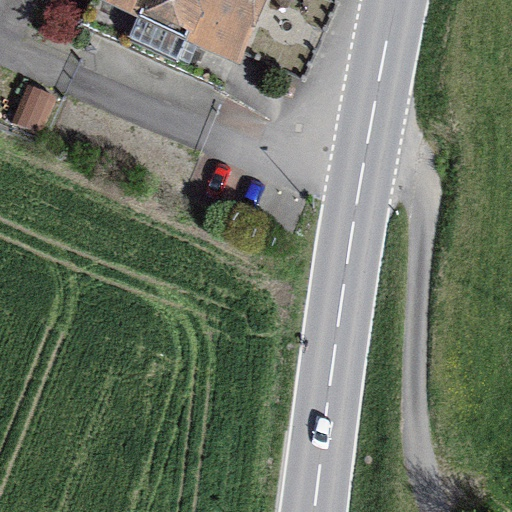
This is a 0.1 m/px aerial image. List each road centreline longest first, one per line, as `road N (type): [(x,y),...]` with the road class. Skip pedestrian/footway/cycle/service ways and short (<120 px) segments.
road 1 (unclassified): [(435,511),(419,461),(414,402),(419,200),(407,166),(368,131)]
road 2 (primary): [(314,511),(368,131)]
road 3 (primary): [(368,131),(395,0)]
